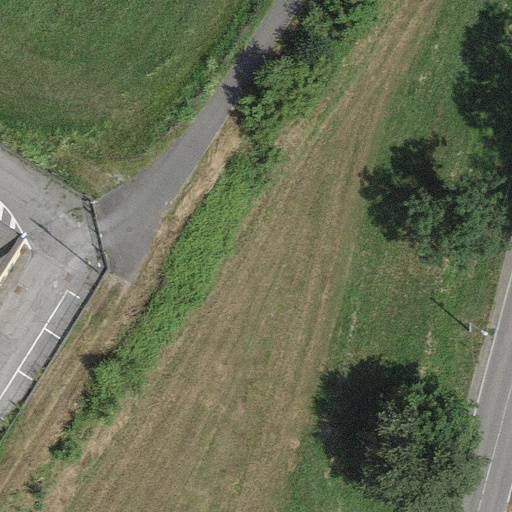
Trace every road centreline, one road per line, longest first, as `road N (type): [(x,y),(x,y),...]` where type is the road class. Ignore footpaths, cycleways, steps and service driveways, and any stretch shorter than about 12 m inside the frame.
road 1 (tertiary): [(511,316),(459,511)]
road 2 (unknown): [(0,112),(149,211)]
